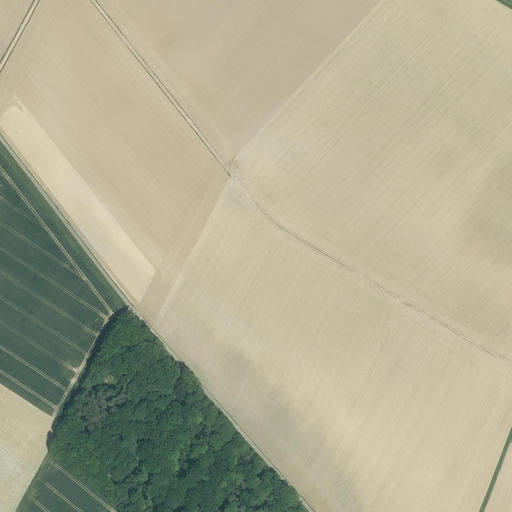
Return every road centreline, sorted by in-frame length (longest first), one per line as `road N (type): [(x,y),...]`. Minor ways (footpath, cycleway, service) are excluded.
road 1 (track): [(311,511),(130,306),(0,138)]
road 2 (track): [(511,365),(279,226),(235,177)]
road 3 (track): [(130,306),(23,511)]
road 4 (track): [(92,0),(235,177)]
